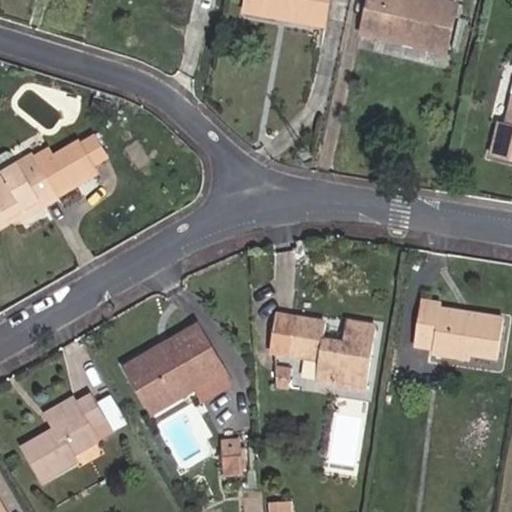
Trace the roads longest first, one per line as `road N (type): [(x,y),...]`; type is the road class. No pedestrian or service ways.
road 1 (residential): [(0,37),(149,85),(195,112),(234,164),(251,216)]
road 2 (residential): [(0,348),(251,216)]
road 3 (residential): [(251,216),(287,205),(332,205),(511,229)]
